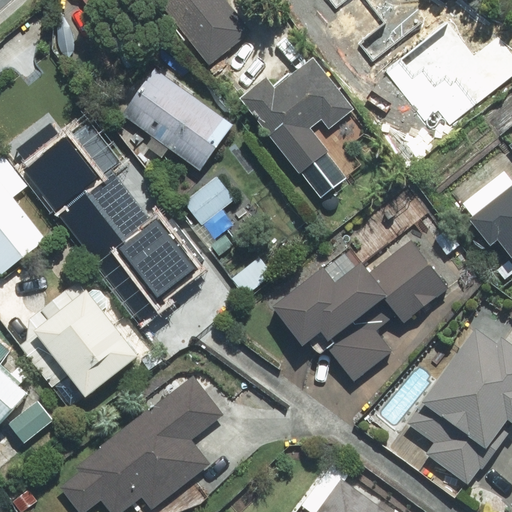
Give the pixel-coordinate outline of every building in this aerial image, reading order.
[(427,2),(404,35),(388,24),(369,51),(384,62),(448,107),(491,47),(427,2)] [(240,111),(300,185),(314,202),(360,165),(346,148),(365,133),(304,59),(268,89),(262,81),(234,104),(240,111)] [(55,127),(63,121),(51,107),(62,98),(38,70),(0,103),(0,148),(12,163),(17,159),(55,127)] [(228,129),(150,74),(117,119),(195,175),(228,129)] [(420,145),(374,86),(352,103),(399,162),(420,145)] [(511,144),(466,185),(475,194),(462,206),(470,215),(460,223),(485,251),(489,248),(505,265),(511,258),(511,144)] [(234,199),(215,177),(181,207),(201,228),(234,199)] [(0,274),(42,242),(0,188),(0,274)] [(432,213),(417,194),(264,312),(296,354),(305,347),(315,359),(321,354),(347,388),(394,353),(365,315),(380,302),(399,326),(448,287),(406,233),(432,213)] [(285,264),(271,247),(227,282),(241,299),(285,264)] [(138,352),(79,279),(26,321),(85,395),(138,352)] [(133,329),(150,351),(136,362),(146,375),(160,364),(175,352),(148,317),(133,329)] [(496,425),(506,432),(511,424),(511,362),(469,330),(390,434),(463,490),(487,458),(477,450),(496,425)] [(0,425),(24,448),(50,419),(0,373),(0,425)] [(85,511),(97,503),(104,511),(118,511),(136,499),(145,511),(147,511),(207,466),(189,443),(221,417),(190,377),(69,471),(73,476),(56,490),(72,511),(85,511)] [(372,511),(339,488),(348,476),(330,463),(297,508),(301,511),(372,511)]
